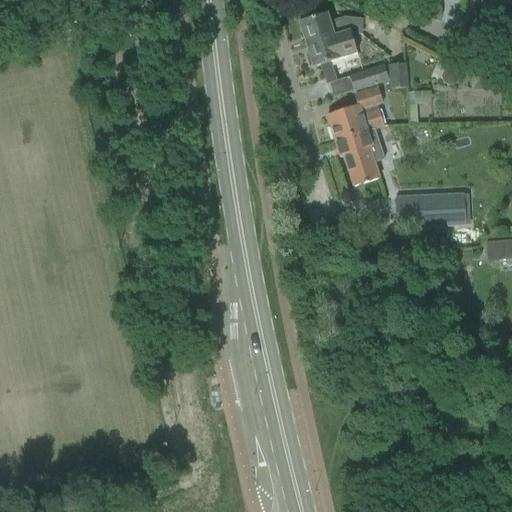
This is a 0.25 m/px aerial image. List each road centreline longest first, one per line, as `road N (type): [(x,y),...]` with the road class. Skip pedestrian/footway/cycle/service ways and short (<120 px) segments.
road 1 (tertiary): [(300,511),(233,202),(208,0)]
road 2 (residential): [(325,209),(273,0)]
road 3 (residential): [(371,0),(511,67)]
